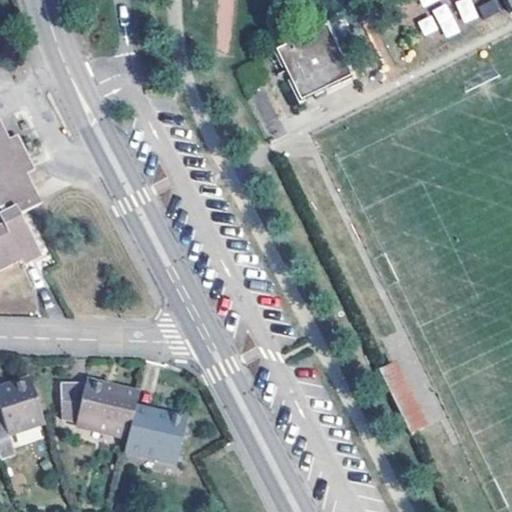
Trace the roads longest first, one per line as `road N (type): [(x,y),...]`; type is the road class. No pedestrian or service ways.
road 1 (tertiary): [(72,79),(80,116),(175,306),(204,333)]
road 2 (tertiary): [(204,333),(198,297),(98,109),(72,79)]
road 3 (residential): [(204,333),(187,342),(0,337)]
road 4 (tertiary): [(204,333),(282,482)]
